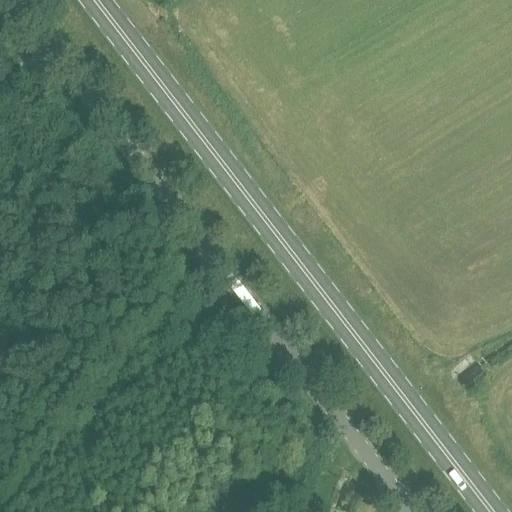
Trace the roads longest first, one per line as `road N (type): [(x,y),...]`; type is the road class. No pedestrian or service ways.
road 1 (unclassified): [(412,511),(15,0)]
road 2 (secondary): [(491,511),(96,0)]
